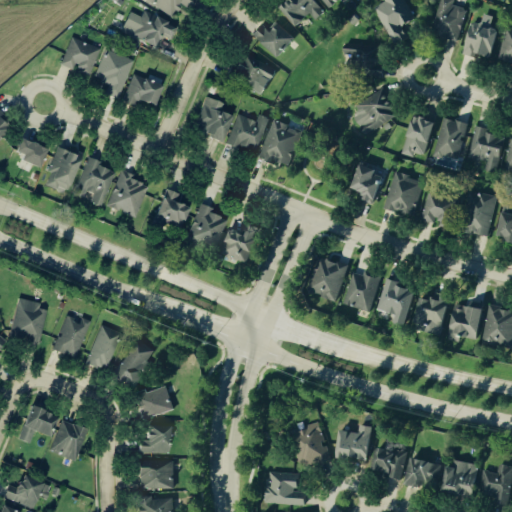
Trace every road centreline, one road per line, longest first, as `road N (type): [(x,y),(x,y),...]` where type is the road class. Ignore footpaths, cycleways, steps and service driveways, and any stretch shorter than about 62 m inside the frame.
road 1 (residential): [(45,103),(401,249),(511,276)]
road 2 (secondary): [(252,311),(0,210)]
road 3 (secondary): [(260,349),(428,407),(511,423)]
road 4 (tertiary): [(252,311),(223,388),(219,449),(228,511)]
road 5 (tertiary): [(231,511),(239,417),(272,319)]
road 6 (secondary): [(0,240),(174,314)]
road 7 (residential): [(41,386),(102,404),(113,425),(116,511)]
road 8 (secondary): [(511,391),(343,349)]
road 9 (residential): [(238,0),(207,41),(161,150)]
